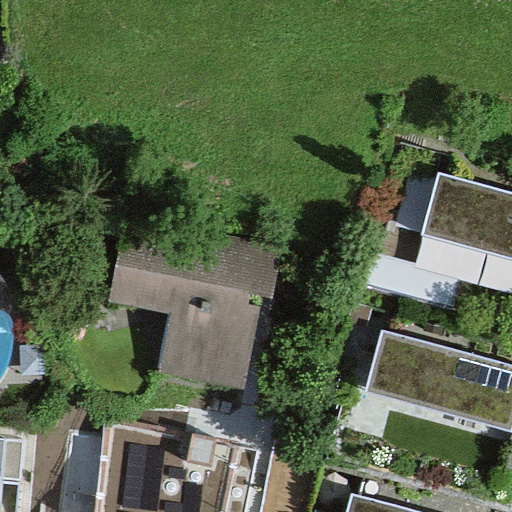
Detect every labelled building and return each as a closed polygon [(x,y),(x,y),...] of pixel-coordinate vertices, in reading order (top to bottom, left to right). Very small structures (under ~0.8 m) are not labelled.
[(511,200),(441,181),(424,242),(511,266),(511,200)] [(282,252),(124,223),(110,300),(174,312),(163,371),(244,386),(262,293),(274,296),(282,252)] [(511,428),(511,373),(384,339),(368,399),(510,437),(511,428)] [(245,511),(259,450),(107,422),(95,511),(245,511)] [(12,511),(16,443),(0,442),(0,511),(12,511)] [(391,511),(351,501),(348,511),(391,511)]
